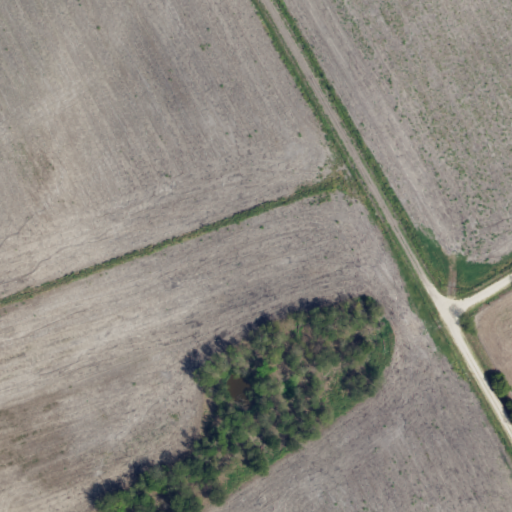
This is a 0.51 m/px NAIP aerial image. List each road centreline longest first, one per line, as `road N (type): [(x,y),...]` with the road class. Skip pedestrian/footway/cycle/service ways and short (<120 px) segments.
road 1 (residential): [(451,323),(272,0)]
road 2 (residential): [(511,431),(451,323)]
